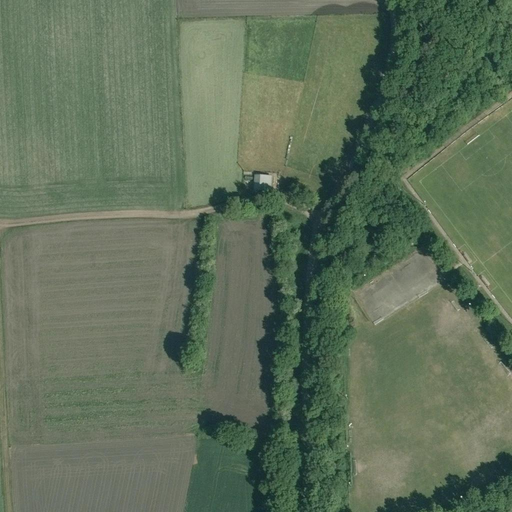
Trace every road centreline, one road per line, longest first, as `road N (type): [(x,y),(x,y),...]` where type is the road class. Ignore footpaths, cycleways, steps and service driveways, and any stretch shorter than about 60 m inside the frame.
road 1 (unclassified): [(307,511),(312,255),(385,76),(394,0)]
road 2 (track): [(325,212),(259,196),(170,214),(0,227)]
road 3 (track): [(0,307),(12,511)]
